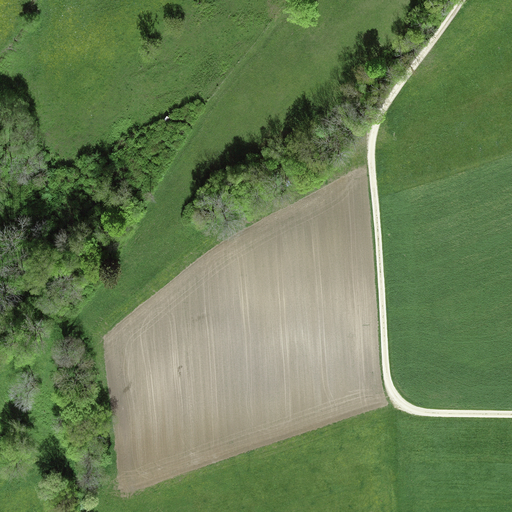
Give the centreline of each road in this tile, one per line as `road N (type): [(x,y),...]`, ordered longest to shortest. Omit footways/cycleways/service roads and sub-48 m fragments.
road 1 (track): [(511,414),(407,407),(390,391),(385,368),(374,129),(459,0)]
road 2 (track): [(119,250),(222,82),(291,0)]
